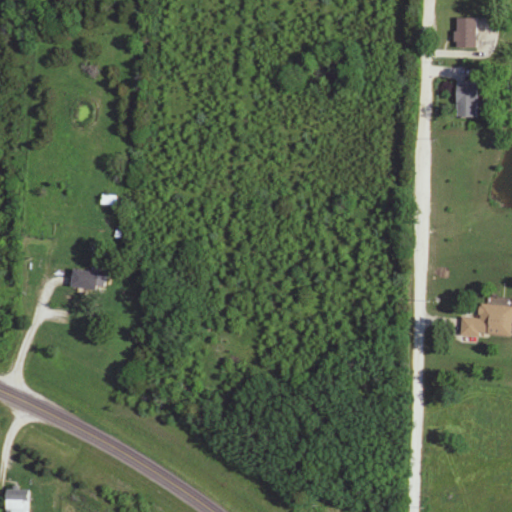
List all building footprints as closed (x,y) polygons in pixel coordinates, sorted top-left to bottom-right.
[(459,19),(459,49),(481,49),(481,19),(459,19)] [(482,84),(461,84),(461,117),(482,117),(482,84)] [(106,289),(106,272),(73,272),(73,289),(106,289)] [(511,307),(483,305),(482,319),(463,318),(462,335),(511,338),(511,307)] [(30,511),(30,492),(7,492),(7,511),(30,511)]
